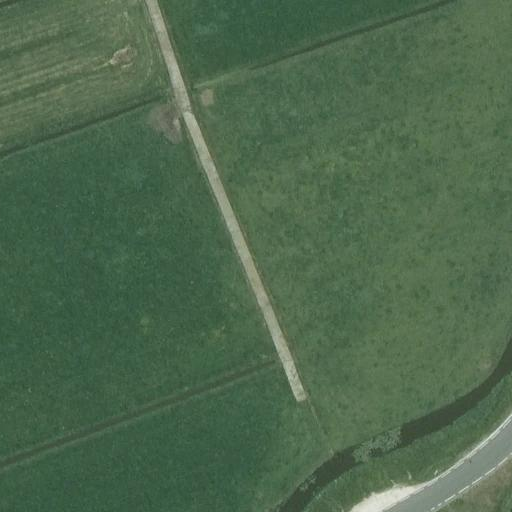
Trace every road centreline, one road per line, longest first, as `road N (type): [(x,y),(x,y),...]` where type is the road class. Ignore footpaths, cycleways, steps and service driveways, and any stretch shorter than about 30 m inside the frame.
road 1 (track): [(149,0),(183,116),(293,398)]
road 2 (tertiary): [(511,437),(406,511)]
